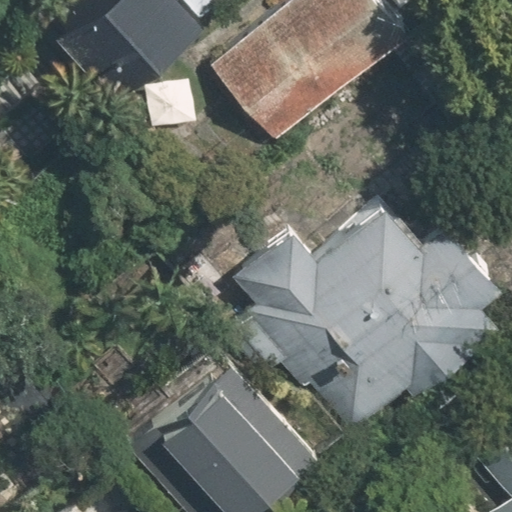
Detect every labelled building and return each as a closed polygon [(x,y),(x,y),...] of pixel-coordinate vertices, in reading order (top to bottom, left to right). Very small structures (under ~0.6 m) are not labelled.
[(80,0),(53,25),(112,89),(209,0),(80,0)] [(399,13),(388,0),(278,0),(211,57),(267,124),(399,13)] [(54,78),(14,95),(35,147),(76,130),(54,78)] [(237,321),(272,362),(283,353),(305,378),(318,366),(358,412),(407,369),(420,384),(503,310),(479,283),(497,267),(441,202),(416,224),(381,184),(315,243),(292,216),(229,271),(257,303),(237,321)] [(241,511),(308,453),(223,356),(131,438),(195,511),(241,511)] [(501,511),(511,511),(511,389),(463,435),(511,487),(511,495),(498,508),(501,511)] [(138,511),(134,499),(92,511),(138,511)]
